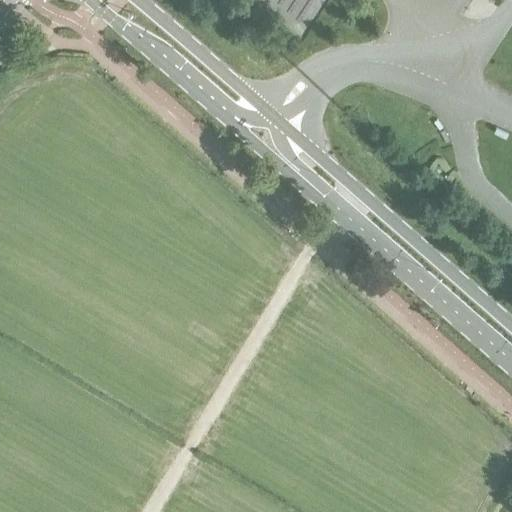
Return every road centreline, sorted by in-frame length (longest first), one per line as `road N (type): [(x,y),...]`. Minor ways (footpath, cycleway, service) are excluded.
road 1 (secondary): [(91,0),(511,362)]
road 2 (secondary): [(511,325),(140,0)]
